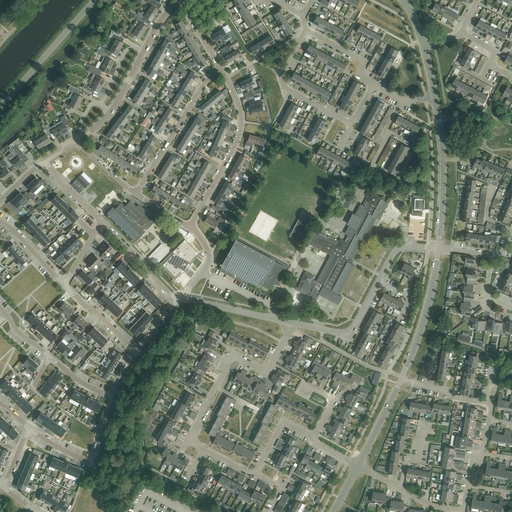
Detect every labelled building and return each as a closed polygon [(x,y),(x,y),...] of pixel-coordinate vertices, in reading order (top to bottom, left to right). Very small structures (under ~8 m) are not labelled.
[(155,3),(150,0),(149,0),(148,3),(151,5),(148,10),(155,15),(159,10),(153,6),(155,3)] [(355,0),(353,0),(350,7),(355,10),(359,2),(355,0)] [(239,12),(246,7),(243,2),(236,7),(239,12)] [(432,11),(437,14),(441,6),(436,3),(432,11)] [(437,14),(443,16),(448,7),(445,6),(444,8),(441,6),(437,14)] [(246,7),(239,12),(242,17),(250,12),(246,7)] [(443,16),(448,19),(452,12),(447,9),(448,7),(443,16)] [(155,15),(148,10),(145,14),(142,11),(141,13),(138,11),(137,13),(130,8),(129,10),(134,14),(144,21),(146,18),(151,21),(155,15)] [(273,15),(276,20),(284,16),(280,10),(273,15)] [(250,12),(242,17),(245,22),(253,17),(250,12)] [(452,12),(448,19),(453,22),(457,14),(452,12)] [(134,14),(133,16),(135,17),(134,18),(140,23),(136,28),(143,33),(147,27),(142,24),(144,21),(134,14)] [(284,16),(276,20),(279,25),(287,21),(284,16)] [(319,27),(323,19),(317,16),(313,24),(319,27)] [(253,17),(245,22),(248,27),(256,23),(253,17)] [(328,22),(323,19),(319,27),(324,29),(328,22)] [(178,30),(185,26),(181,21),(179,23),(177,20),(174,22),(179,30),(176,31),(175,29),(171,31),(173,34),(178,30)] [(476,27),(481,30),(485,23),(480,20),(476,27)] [(282,30),(290,26),(287,21),(279,25),(282,30)] [(328,22),(324,29),(329,32),(333,25),(328,22)] [(490,26),(485,23),(481,30),(486,33),(490,26)] [(136,28),(132,25),(127,34),(132,38),(134,35),(139,38),(143,33),(136,28)] [(335,35),(339,28),(333,25),(329,32),(335,35)] [(362,36),(366,28),(360,25),(356,33),(362,36)] [(182,35),(188,32),(185,26),(178,30),(173,34),(174,36),(180,32),(182,35)] [(290,26),(282,30),(286,36),(293,31),(290,26)] [(496,29),(490,26),(486,33),(492,36),(496,29)] [(339,28),(335,35),(340,38),(344,31),(339,28)] [(366,28),(362,36),(367,39),(371,31),(366,28)] [(222,29),(217,32),(223,41),(226,39),(227,39),(230,37),(232,41),(235,40),(230,31),(225,34),(222,29)] [(501,31),(496,29),(492,36),(497,39),(501,31)] [(115,39),(112,45),(120,49),(123,43),(117,40),(119,36),(120,34),(112,30),(109,36),(115,39)] [(376,34),(371,31),(367,39),(372,41),(376,34)] [(501,31),(497,39),(502,42),(506,34),(501,31)] [(191,37),(188,32),(182,35),(184,38),(178,42),(179,44),(184,41),(191,37)] [(223,41),(217,32),(212,35),(215,40),(214,41),(218,48),(222,45),(221,42),(219,44),(217,40),(218,39),(219,41),(221,40),(222,41),(223,41)] [(376,34),(372,41),(378,44),(382,37),(376,34)] [(265,39),(269,46),(275,43),(270,35),(265,39)] [(188,46),(194,42),(191,37),(184,41),(179,44),(180,46),(186,43),(188,46)] [(165,39),(162,45),(175,53),(176,51),(170,47),(173,41),(172,39),(170,39),(169,42),(165,39)] [(269,46),(265,39),(260,42),(264,49),(269,46)] [(197,48),(194,42),(188,46),(192,51),(189,53),(188,51),(182,54),(184,56),(191,52),(197,48)] [(255,45),(259,52),(264,49),(260,42),(255,45)] [(117,55),(120,49),(112,45),(109,51),(101,47),(99,50),(110,55),(111,52),(117,55)] [(175,53),(162,45),(158,50),(165,54),(167,52),(169,53),(170,53),(173,55),(175,53)] [(226,46),(234,59),(241,55),(239,51),(236,52),(235,50),(232,52),(228,45),(226,46)] [(259,52),(255,45),(249,48),(254,55),(259,52)] [(305,53),(311,56),(315,48),(309,45),(305,53)] [(228,63),(234,59),(226,46),(219,50),(222,54),(226,51),(228,55),(225,57),(228,63)] [(388,53),(396,57),(399,51),(391,47),(388,53)] [(195,57),(201,53),(197,48),(191,52),(184,56),(185,57),(187,57),(193,53),(195,57)] [(320,51),(315,48),(311,56),(316,59),(320,51)] [(466,53),(473,57),(476,52),(468,48),(466,53)] [(105,60),(103,63),(111,67),(114,61),(108,58),(110,55),(99,50),(98,53),(102,55),(101,58),(105,60)] [(158,50),(155,56),(168,63),(170,61),(163,58),(165,54),(158,50)] [(316,59),(321,61),(325,54),(320,51),(316,59)] [(204,58),(201,53),(195,57),(192,58),(194,61),(190,63),(189,61),(183,64),(189,68),(197,62),(204,58)] [(393,62),(396,57),(388,53),(385,58),(393,62)] [(466,53),(463,59),(470,63),(473,57),(466,53)] [(325,54),(321,61),(327,64),(331,57),(325,54)] [(155,56),(152,61),(159,65),(161,62),(163,64),(164,63),(169,67),(170,65),(168,63),(155,56)] [(336,60),(331,57),(327,64),(332,67),(336,60)] [(189,68),(191,69),(196,66),(197,66),(200,64),(201,67),(207,64),(204,58),(197,62),(189,68)] [(393,62),(385,58),(382,63),(390,67),(393,62)] [(468,68),(470,63),(463,59),(460,64),(468,68)] [(332,67),(337,70),(341,63),(336,60),(332,67)] [(152,61),(149,66),(162,74),(163,72),(160,70),(157,68),(159,65),(152,61)] [(86,66),(101,74),(102,71),(108,73),(111,67),(103,63),(103,64),(101,63),(98,68),(88,63),(86,66)] [(347,66),(341,63),(337,70),(343,73),(347,66)] [(380,69),(387,73),(390,67),(382,63),(380,69)] [(101,74),(86,66),(86,67),(89,68),(88,71),(93,74),(90,80),(102,86),(105,80),(99,77),(101,74)] [(161,76),(162,74),(149,66),(146,72),(149,74),(148,76),(152,78),(154,73),(157,75),(158,74),(161,76)] [(178,70),(194,80),(197,75),(191,71),(189,74),(179,68),(178,70)] [(185,82),(190,85),(194,80),(178,70),(178,71),(176,69),(175,71),(178,73),(179,73),(181,74),(181,75),(184,77),(183,78),(186,79),(185,82)] [(378,75),(384,78),(387,73),(380,69),(378,72),(376,71),(374,74),(377,76),(378,75)] [(296,84),(300,76),(294,73),(290,81),(296,84)] [(300,76),(296,84),(301,86),(305,79),(300,76)] [(146,78),(142,84),(149,88),(152,90),(155,92),(157,90),(150,86),(152,83),(146,78)] [(251,78),(245,80),(249,88),(252,95),(250,91),(253,89),(251,85),(255,83),(253,80),(252,81),(251,78)] [(306,89),(310,82),(305,79),(301,86),(306,89)] [(457,89),(461,82),(455,79),(451,86),(457,89)] [(99,92),(102,86),(90,80),(94,82),(92,85),(90,84),(89,87),(84,84),(82,88),(92,92),(93,89),(99,92)] [(246,97),(252,95),(249,88),(245,80),(240,83),(241,85),(240,86),(242,89),(246,88),(248,92),(244,94),(246,97)] [(261,80),(257,82),(260,88),(258,89),(259,93),(265,91),(264,87),(263,87),(261,80)] [(184,96),(187,91),(181,87),(179,85),(180,83),(176,81),(174,85),(178,88),(176,91),(184,96)] [(354,81),(351,86),(359,90),(362,85),(354,81)] [(185,82),(183,84),(181,83),(180,83),(179,85),(181,87),(187,91),(190,85),(185,82)] [(306,89),(312,92),(316,85),(310,82),(306,89)] [(457,89),(462,92),(466,84),(461,82),(457,89)] [(149,88),(142,84),(139,89),(146,93),(149,88)] [(466,84),(462,92),(467,95),(471,87),(466,84)] [(316,85),(312,92),(317,95),(321,87),(316,85)] [(359,90),(351,86),(348,91),(356,96),(359,90)] [(72,99),(80,103),(83,97),(77,94),(79,91),(70,87),(68,90),(72,92),(70,95),(74,96),(72,99)] [(317,95),(322,98),(326,90),(321,87),(317,95)] [(477,90),(471,87),(467,95),(473,98),(477,90)] [(503,94),(508,97),(511,90),(511,87),(511,89),(507,87),(503,94)] [(139,89),(136,94),(143,99),(146,93),(139,89)] [(332,93),(326,90),(322,98),(328,101),(332,93)] [(482,93),(477,90),(473,98),(478,100),(482,93)] [(180,101),(184,96),(176,91),(178,92),(176,95),(174,93),(173,94),(170,92),(169,94),(180,101)] [(214,95),(223,105),(225,104),(223,101),(228,96),(224,91),(221,93),(219,91),(214,95)] [(267,99),(265,91),(262,92),(262,93),(259,94),(260,98),(263,98),(263,99),(267,99)] [(356,96),(348,91),(345,97),(353,101),(356,96)] [(487,96),(482,93),(478,100),(483,103),(487,96)] [(147,105),(149,103),(145,100),(143,99),(136,94),(132,100),(139,104),(141,101),(147,105)] [(177,106),(180,101),(169,94),(167,96),(173,100),(171,103),(177,106)] [(210,99),(214,104),(217,101),(221,107),(223,105),(214,95),(210,99)] [(350,106),(353,101),(345,97),(343,102),(350,106)] [(80,103),(72,99),(69,105),(64,103),(62,106),(69,110),(71,107),(77,109),(80,103)] [(214,104),(210,99),(205,103),(209,108),(214,104)] [(260,100),(254,101),(255,102),(256,111),(263,110),(262,107),(264,107),(263,103),(261,104),(260,100)] [(377,100),(374,106),(382,110),(385,104),(377,100)] [(250,113),(256,111),(255,102),(254,101),(248,102),(250,113)] [(350,106),(343,102),(340,107),(347,112),(350,106)] [(205,103),(200,107),(204,112),(206,110),(208,113),(209,112),(212,115),(214,113),(211,110),(209,108),(205,103)] [(291,103),(288,109),(296,113),(299,107),(291,103)] [(129,105),(125,110),(132,115),(136,110),(129,105)] [(158,110),(170,117),(174,112),(168,108),(166,110),(161,106),(158,110)] [(371,111),(379,115),(382,110),(374,106),(371,111)] [(296,113),(288,109),(286,114),(293,118),(296,113)] [(128,120),(132,115),(125,110),(121,115),(128,120)] [(161,119),(167,122),(170,117),(158,110),(157,111),(163,115),(161,119)] [(379,115),(371,111),(368,116),(376,120),(379,115)] [(283,119),(290,123),(293,118),(286,114),(283,119)] [(56,124),(62,134),(68,131),(64,125),(69,123),(64,115),(59,118),(63,123),(57,127),(56,124)] [(117,120),(124,125),(128,120),(121,115),(117,120)] [(196,117),(193,122),(206,131),(209,127),(205,127),(200,124),(202,120),(203,121),(205,119),(200,116),(199,119),(196,117)] [(365,122),(373,126),(376,120),(368,116),(365,122)] [(395,123),(400,126),(404,119),(399,116),(395,123)] [(150,119),(146,117),(142,124),(147,128),(148,126),(147,125),(150,119)] [(316,123),(323,127),(326,122),(319,118),(316,123)] [(163,128),(167,122),(161,119),(159,122),(153,119),(152,120),(163,128)] [(290,123),(283,119),(280,125),(287,129),(290,123)] [(400,126),(405,129),(409,121),(404,119),(400,126)] [(117,120),(114,125),(120,130),(124,125),(117,120)] [(160,133),(163,128),(152,120),(151,123),(154,125),(156,127),(154,129),(160,133)] [(213,123),(227,129),(230,123),(224,120),(222,124),(216,121),(215,121),(214,121),(213,123)] [(415,124),(409,121),(405,129),(411,132),(415,124)] [(206,131),(193,122),(189,128),(195,131),(197,128),(203,132),(203,133),(204,135),(206,131)] [(373,126),(365,122),(363,127),(370,131),(373,126)] [(219,132),(225,135),(227,129),(213,123),(214,124),(213,126),(220,129),(219,132)] [(313,129),(320,133),(323,127),(316,123),(313,129)] [(50,134),(44,126),(44,124),(41,126),(43,130),(45,134),(39,137),(44,145),(50,141),(46,136),(50,134)] [(44,126),(50,134),(53,132),(56,138),(62,134),(56,124),(50,128),(48,124),(44,126)] [(415,124),(411,132),(416,135),(420,127),(415,124)] [(110,130),(116,135),(120,130),(114,125),(110,130)] [(370,131),(363,127),(360,132),(367,137),(370,131)] [(189,128),(186,133),(200,142),(202,139),(200,137),(199,138),(193,134),(195,131),(189,128)] [(320,133),(313,129),(310,134),(317,138),(320,133)] [(116,135),(110,130),(106,135),(112,140),(116,135)] [(216,138),(222,140),(225,135),(219,132),(217,135),(214,134),(211,133),(210,135),(214,137),(216,138)] [(186,133),(183,138),(188,142),(190,139),(196,143),(197,146),(200,142),(186,133)] [(148,140),(153,143),(157,138),(151,134),(148,140)] [(317,138),(310,134),(308,137),(306,136),(305,138),(315,143),(317,138)] [(253,143),(255,136),(249,135),(247,140),(246,140),(245,145),(246,145),(246,146),(252,147),(253,143)] [(255,136),(253,143),(257,144),(256,148),(259,148),(260,145),(263,145),(265,139),(255,136)] [(44,145),(39,137),(33,141),(31,143),(29,139),(26,141),(29,147),(35,143),(38,148),(44,145)] [(360,142),(367,146),(370,141),(363,137),(360,142)] [(183,138),(179,143),(194,152),(191,151),(192,148),(187,144),(188,142),(183,138)] [(220,146),(222,140),(216,138),(214,143),(220,146)] [(145,145),(150,149),(153,143),(148,140),(145,145)] [(108,146),(110,143),(108,141),(104,147),(101,145),(97,150),(103,154),(106,148),(108,146)] [(367,146),(360,142),(357,147),(365,152),(367,146)] [(192,156),(194,152),(179,143),(176,149),(179,151),(177,153),(182,156),(183,153),(182,152),(184,149),(190,153),(189,153),(192,156)] [(211,149),(217,152),(220,146),(214,143),(211,149)] [(11,153),(13,155),(19,163),(22,161),(20,158),(24,155),(16,144),(11,148),(13,151),(11,153)] [(402,144),(399,149),(406,153),(409,148),(402,144)] [(145,145),(141,151),(147,154),(150,149),(145,145)] [(317,154),(322,157),(326,149),(327,150),(329,146),(327,145),(325,149),(321,146),(317,154)] [(139,149),(135,147),(134,149),(138,151),(137,153),(139,154),(138,156),(144,160),(147,154),(141,151),(139,149)] [(365,152),(357,147),(354,153),(362,157),(365,152)] [(112,152),(106,148),(103,154),(108,157),(112,152)] [(322,157),(327,160),(332,152),(332,153),(334,149),(332,148),(330,152),(327,150),(326,149),(322,157)] [(215,158),(217,152),(211,149),(209,155),(215,158)] [(396,155),(403,159),(406,153),(399,149),(396,155)] [(337,155),(338,156),(340,152),(338,151),(336,154),(332,153),(332,152),(327,160),(333,163),(337,155)] [(112,152),(108,157),(113,160),(117,155),(112,152)] [(168,160),(173,163),(176,158),(171,154),(168,160)] [(333,163),(338,165),(342,158),(343,158),(345,155),(343,154),(341,157),(338,156),(337,155),(333,163)] [(19,163),(13,155),(9,159),(15,166),(16,167),(19,164),(19,163)] [(113,160),(118,164),(122,158),(117,155),(113,160)] [(238,160),(243,163),(245,164),(249,166),(250,164),(245,161),(246,158),(241,155),(238,160)] [(393,160),(401,164),(403,159),(396,155),(393,160)] [(338,165),(343,168),(347,161),(348,161),(350,157),(348,156),(346,160),(343,158),(342,158),(338,165)] [(122,158),(118,164),(124,167),(127,162),(122,158)] [(10,167),(3,159),(0,161),(0,165),(3,169),(1,170),(3,173),(0,174),(0,175),(3,180),(10,174),(7,169),(10,167)] [(132,165),(129,171),(134,174),(138,169),(135,167),(138,161),(136,159),(135,162),(132,165)] [(347,161),(343,168),(349,171),(353,164),(356,160),(354,159),(352,163),(348,161),(347,161)] [(479,169),(482,161),(476,159),(473,166),(472,166),(471,170),(473,171),(475,167),(479,169)] [(170,168),(173,163),(168,160),(164,165),(170,168)] [(240,169),(243,163),(238,160),(235,165),(240,169)] [(390,165),(398,169),(401,164),(393,160),(390,165)] [(479,169),(482,170),(482,171),(482,170),(481,172),(483,174),(488,162),(483,160),(482,161),(479,169)] [(197,161),(196,163),(208,170),(211,164),(205,161),(203,164),(197,161)] [(124,167),(129,171),(132,165),(127,162),(124,167)] [(494,165),(488,162),(483,174),(482,176),(485,177),(487,172),(486,172),(487,171),(490,172),(494,165)] [(199,172),(205,175),(208,170),(196,163),(195,165),(201,169),(199,172)] [(164,165),(161,170),(175,179),(176,177),(168,172),(170,168),(164,165)] [(235,165),(232,170),(245,178),(244,177),(245,176),(245,174),(239,171),(240,169),(235,165)] [(398,169),(390,165),(389,168),(387,167),(386,170),(395,175),(398,169)] [(499,167),(494,165),(490,172),(491,172),(490,175),(492,175),(493,173),(496,175),(499,167)] [(499,167),(496,175),(499,176),(498,179),(500,180),(505,169),(499,167)] [(175,179),(161,170),(158,176),(163,179),(165,176),(171,180),(173,178),(175,179)] [(244,181),(245,178),(232,170),(229,176),(235,179),(236,176),(244,181)] [(202,180),(205,175),(199,172),(197,175),(191,172),(190,174),(202,180)] [(81,174),(70,185),(79,193),(89,183),(81,174)] [(199,186),(202,180),(190,174),(189,176),(195,179),(193,183),(199,186)] [(31,182),(37,188),(42,184),(44,187),(47,184),(42,178),(39,181),(36,177),(31,182)] [(226,181),(223,186),(229,190),(232,184),(226,181)] [(31,190),(28,193),(33,198),(36,195),(33,192),(37,188),(31,182),(27,186),(31,190)] [(196,191),(199,186),(193,183),(191,186),(188,185),(183,182),(182,184),(196,191)] [(193,197),(196,191),(182,184),(180,183),(179,185),(188,191),(187,193),(193,197)] [(156,194),(160,188),(154,185),(151,191),(156,194)] [(223,186),(220,191),(226,195),(229,196),(230,194),(233,195),(234,193),(231,191),(229,190),(223,186)] [(165,192),(160,188),(156,194),(161,197),(165,192)] [(220,191),(217,197),(228,203),(230,200),(224,197),(226,195),(220,191)] [(20,192),(15,197),(21,203),(26,199),(20,192)] [(167,201),(170,195),(165,192),(161,197),(167,201)] [(327,239),(314,232),(308,244),(330,255),(316,281),(312,279),(314,277),(305,272),(301,281),(297,288),(295,287),(294,289),(298,291),(315,300),(318,295),(334,303),(340,294),(355,267),(350,264),(351,260),(363,239),(365,240),(377,218),(380,220),(388,204),(381,199),(381,200),(379,199),(380,197),(371,193),(367,201),(365,206),(360,204),(355,214),(353,213),(347,224),(349,225),(345,234),(348,235),(345,242),(340,239),(339,242),(329,236),(327,239)] [(50,200),(55,205),(61,198),(57,194),(50,200)] [(172,204),(176,198),(170,195),(167,201),(172,204)] [(21,203),(15,197),(11,201),(14,204),(10,208),(16,214),(20,211),(17,207),(21,203)] [(217,197),(214,202),(217,204),(216,207),(231,215),(233,213),(220,205),(221,203),(228,206),(230,204),(228,203),(217,197)] [(46,198),(40,204),(42,207),(49,201),(46,198)] [(65,203),(61,198),(55,205),(59,209),(65,203)] [(172,204),(177,207),(181,202),(176,198),(172,204)] [(424,199),(415,199),(415,206),(412,206),(412,215),(422,216),(422,210),(423,210),(424,199)] [(134,241),(135,241),(145,231),(143,229),(156,216),(138,205),(136,207),(130,201),(124,206),(121,202),(115,209),(113,207),(107,213),(107,214),(108,214),(107,216),(108,217),(110,216),(113,219),(112,219),(113,219),(115,221),(114,223),(115,224),(117,223),(121,227),(120,228),(121,230),(122,228),(126,232),(125,234),(126,235),(128,234),(132,238),(131,239),(132,241),(133,239),(134,241)] [(181,202),(177,207),(183,211),(186,205),(181,202)] [(63,213),(70,206),(69,207),(65,203),(59,209),(63,213)] [(63,213),(68,218),(75,211),(70,206),(63,213)] [(511,212),(504,209),(501,214),(509,218),(511,212)] [(75,211),(68,218),(72,222),(78,215),(74,211),(75,211)] [(209,224),(215,215),(209,211),(206,216),(207,216),(204,222),(209,224)] [(509,218),(501,214),(499,220),(507,223),(509,218)] [(224,220),(215,215),(209,224),(215,227),(218,222),(221,224),(224,220)] [(23,223),(27,228),(34,222),(29,217),(23,223)] [(305,223),(299,219),(290,237),(296,240),(300,232),(303,233),(306,226),(304,225),(305,223)] [(30,233),(38,226),(34,222),(27,228),(31,232),(30,233)] [(30,233),(35,238),(42,231),(38,226),(30,233)] [(187,233),(178,227),(175,231),(185,237),(187,233)] [(35,237),(39,241),(46,235),(42,231),(35,238),(35,237)] [(50,240),(46,235),(39,241),(43,246),(50,240)] [(75,235),(70,240),(77,247),(81,242),(75,235)] [(490,235),(490,236),(489,243),(490,243),(496,244),(496,242),(498,242),(500,236),(490,235)] [(288,266),(232,236),(227,244),(231,246),(219,270),(247,285),(249,281),(259,286),(260,285),(269,290),(273,283),(277,286),(288,266)] [(174,253),(162,265),(167,270),(169,272),(174,277),(175,277),(180,272),(182,274),(191,265),(189,263),(199,253),(185,239),(172,252),(174,253)] [(66,244),(72,251),(77,247),(70,240),(66,244)] [(105,241),(101,246),(108,252),(112,248),(114,250),(116,248),(112,244),(110,246),(105,241)] [(9,256),(17,249),(13,243),(4,251),(9,256)] [(68,255),(72,251),(66,244),(61,249),(68,255)] [(169,252),(162,244),(148,258),(156,265),(169,252)] [(105,254),(108,252),(101,246),(97,250),(103,255),(101,257),(111,267),(113,265),(108,260),(107,260),(105,258),(107,256),(105,254)] [(9,256),(14,261),(22,254),(17,249),(9,256)] [(57,253),(63,260),(64,258),(66,260),(69,256),(68,255),(61,249),(57,253)] [(122,255),(120,252),(114,258),(115,259),(117,261),(122,255)] [(58,264),(63,260),(57,253),(52,257),(58,264)] [(27,259),(22,254),(14,261),(19,267),(27,259)] [(93,254),(89,258),(95,264),(98,262),(100,264),(102,262),(93,254)] [(467,266),(474,267),(475,259),(466,257),(465,263),(467,264),(467,266)] [(95,264),(89,258),(85,262),(89,266),(87,267),(95,276),(97,274),(94,270),(95,269),(93,266),(95,264)] [(111,267),(105,261),(102,264),(108,270),(111,267)] [(120,272),(127,265),(122,261),(116,267),(120,272)] [(405,274),(409,266),(404,263),(402,268),(399,267),(396,272),(394,272),(393,274),(398,277),(400,275),(402,272),(405,274)] [(120,272),(125,276),(132,269),(127,265),(120,272)] [(415,269),(409,266),(405,274),(408,276),(407,279),(411,281),(415,275),(412,273),(415,269)] [(474,267),(467,266),(467,269),(466,275),(468,275),(475,276),(476,270),(474,270),(474,267)] [(125,276),(129,280),(135,274),(131,270),(132,269),(125,276)] [(84,280),(88,284),(95,277),(90,272),(87,275),(82,270),(76,276),(82,282),(84,280)] [(140,278),(135,274),(129,280),(133,285),(140,278)] [(466,284),(473,285),(474,282),(476,282),(477,276),(475,276),(468,275),(467,281),(466,284)] [(95,277),(88,284),(91,287),(86,292),(90,296),(99,286),(95,282),(92,280),(95,277)] [(502,283),(510,287),(511,283),(511,281),(505,278),(502,283)] [(138,289),(142,294),(149,287),(144,283),(138,289)] [(510,287),(502,283),(500,289),(507,292),(507,293),(511,295),(511,292),(508,290),(510,287)] [(472,293),(473,285),(466,284),(466,286),(464,286),(463,292),(465,292),(472,293)] [(147,298),(153,292),(149,287),(142,294),(147,298)] [(265,298),(266,295),(252,289),(251,292),(265,298)] [(151,303),(157,296),(153,292),(147,298),(151,303)] [(385,303),(390,293),(388,292),(387,295),(384,293),(380,301),(385,303)] [(464,301),(471,302),(471,299),(473,299),(474,293),(472,293),(465,292),(464,298),(464,301)] [(98,300),(103,304),(109,297),(105,293),(98,300)] [(390,293),(385,303),(390,306),(394,298),(391,297),(392,294),(390,293)] [(157,296),(151,303),(155,307),(162,301),(157,296)] [(109,297),(103,304),(102,304),(107,309),(114,301),(109,297)] [(394,298),(390,306),(395,309),(393,312),(400,299),(399,298),(397,300),(394,298)] [(402,300),(400,299),(393,312),(398,315),(404,304),(401,302),(402,300)] [(107,308),(112,312),(118,306),(114,301),(107,309),(107,308)] [(469,310),(471,302),(464,301),(463,303),(461,303),(460,309),(462,309),(469,310)] [(60,310),(63,312),(68,306),(64,302),(62,305),(59,303),(56,306),(57,306),(54,309),(56,311),(57,310),(59,312),(60,310)] [(68,306),(63,312),(67,316),(65,317),(68,320),(70,317),(68,315),(73,310),(68,306)] [(122,310),(118,306),(112,312),(116,316),(122,310)] [(464,317),(466,321),(470,317),(471,310),(469,310),(462,309),(461,315),(465,315),(465,317),(464,317)] [(370,315),(380,320),(381,318),(379,317),(381,314),(373,310),(370,315)] [(142,316),(148,322),(153,318),(146,311),(142,316)] [(31,325),(37,318),(32,313),(26,320),(31,325)] [(74,325),(75,323),(77,325),(83,319),(79,315),(76,318),(74,316),(69,321),(72,323),(74,325)] [(370,315),(367,320),(375,324),(377,321),(379,322),(380,320),(370,315)] [(138,320),(145,327),(144,326),(148,322),(142,316),(138,320)] [(470,327),(476,328),(477,320),(477,318),(470,317),(466,321),(468,324),(470,323),(471,323),(470,327)] [(32,326),(32,327),(35,330),(36,329),(42,322),(37,318),(31,325),(32,326)] [(83,319),(77,325),(81,329),(80,331),(82,333),(84,330),(82,329),(87,323),(83,319)] [(486,321),(485,328),(487,329),(493,329),(493,330),(494,322),(495,320),(489,319),(488,322),(486,321)] [(134,325),(141,332),(145,327),(138,320),(134,325)] [(375,324),(367,320),(365,325),(375,330),(376,328),(374,327),(375,324)] [(485,328),(486,321),(477,320),(476,328),(476,330),(482,330),(482,328),(485,328)] [(503,323),(502,330),(505,330),(510,331),(511,324),(511,322),(506,321),(506,323),(503,323)] [(42,322),(36,329),(40,333),(46,326),(42,322)] [(392,326),(402,332),(405,327),(397,322),(395,326),(393,325),(392,326)] [(503,323),(494,322),(493,330),(493,329),(493,333),(498,334),(499,330),(502,330),(503,323)] [(134,325),(129,329),(136,335),(140,331),(141,332),(134,325)] [(374,332),(375,330),(365,325),(362,330),(364,331),(370,334),(372,331),(374,332)] [(46,326),(40,333),(45,337),(51,330),(46,326)] [(399,337),(402,332),(392,326),(391,328),(393,329),(391,333),(399,337)] [(94,327),(88,333),(92,338),(98,331),(94,327)] [(69,332),(64,328),(59,335),(63,338),(69,332)] [(51,330),(45,337),(50,342),(56,335),(53,332),(52,331),(51,330)] [(207,341),(217,347),(218,344),(216,343),(217,341),(213,339),(216,333),(211,330),(208,336),(209,337),(207,341)] [(98,331),(92,338),(97,342),(103,335),(98,331)] [(364,331),(362,336),(372,341),(373,340),(370,338),(372,335),(370,334),(364,331)] [(232,343),(237,335),(230,332),(226,341),(228,342),(229,341),(232,343)] [(386,336),(396,342),(399,337),(391,333),(389,336),(387,335),(386,336)] [(459,334),(457,339),(469,343),(470,337),(467,336),(462,335),(459,334)] [(103,335),(97,342),(101,346),(107,339),(103,335)] [(238,348),(243,338),(237,335),(232,343),(236,345),(236,346),(238,348)] [(294,343),(304,348),(306,346),(309,348),(313,340),(306,336),(303,341),(299,339),(298,341),(296,340),(294,343)] [(372,341),(362,336),(359,341),(367,345),(368,342),(371,343),(372,341)] [(394,347),(396,342),(386,336),(385,338),(388,340),(386,343),(388,344),(394,347)] [(249,342),(243,338),(238,348),(240,349),(241,347),(244,349),(249,342)] [(248,352),(251,353),(256,343),(249,340),(249,342),(244,349),(245,349),(246,348),(249,350),(248,352)] [(66,345),(60,341),(57,345),(67,354),(74,346),(73,346),(75,344),(73,341),(71,344),(69,342),(66,345)] [(217,347),(207,341),(204,346),(203,345),(201,348),(205,350),(207,351),(208,348),(212,350),(213,348),(216,349),(217,347)] [(359,341),(356,346),(366,351),(367,350),(365,348),(367,345),(359,341)] [(262,347),(256,343),(251,353),(249,355),(252,356),(254,352),(258,355),(262,347)] [(302,353),(304,348),(294,343),(293,345),(295,346),(294,349),(293,352),(302,356),(304,354),(302,353)] [(383,348),(393,353),(396,348),(394,347),(388,344),(386,347),(384,346),(383,348)] [(366,351),(356,346),(353,351),(361,355),(363,352),(365,353),(366,351)] [(70,356),(69,357),(74,361),(78,355),(82,358),(85,353),(78,347),(73,352),(71,350),(67,354),(70,356)] [(262,347),(258,355),(262,357),(261,358),(263,359),(268,350),(262,347)] [(383,354),(391,358),(393,353),(383,348),(382,350),(384,351),(383,354)] [(123,355),(114,349),(110,356),(119,361),(123,355)] [(205,350),(203,352),(202,352),(201,354),(204,356),(202,358),(210,362),(212,360),(214,361),(215,359),(209,355),(210,353),(207,351),(205,350)] [(469,357),(469,361),(478,362),(479,353),(471,351),(471,355),(467,354),(467,357),(469,357)] [(288,355),(286,357),(297,363),(298,361),(299,361),(302,356),(293,352),(292,354),(291,354),(290,356),(288,355)] [(388,363),(391,358),(383,354),(381,357),(379,356),(378,358),(388,363)] [(119,361),(110,356),(106,362),(115,368),(119,361)] [(27,367),(33,361),(29,357),(23,363),(27,367)] [(297,363),(286,357),(285,360),(287,361),(286,363),(290,365),(289,368),(294,371),(296,368),(298,364),(297,363)] [(209,364),(210,362),(202,358),(200,362),(198,361),(197,361),(210,368),(209,370),(211,371),(213,367),(209,364)] [(385,368),(388,363),(378,358),(377,360),(379,361),(377,364),(385,368)] [(314,374),(316,375),(321,365),(317,362),(317,361),(315,359),(310,367),(313,368),(310,374),(313,376),(314,374)] [(27,367),(32,372),(38,365),(33,361),(27,367)] [(194,369),(200,372),(201,370),(205,372),(206,369),(209,370),(210,368),(197,361),(195,365),(195,366),(196,366),(194,369)] [(115,368),(106,362),(102,368),(112,374),(115,368)] [(326,367),(321,365),(316,375),(318,376),(316,380),(321,382),(322,380),(319,379),(326,367)] [(319,379),(322,380),(323,379),(325,380),(327,376),(330,377),(332,374),(334,370),(331,368),(330,370),(326,367),(319,379)] [(112,374),(102,368),(98,374),(108,380),(112,374)] [(334,370),(332,374),(334,375),(332,379),(334,381),(333,382),(336,384),(341,374),(337,371),(338,370),(335,368),(334,370)] [(198,375),(200,372),(194,369),(191,374),(193,375),(192,377),(202,383),(203,380),(201,379),(202,377),(198,375)] [(238,383),(243,385),(247,377),(245,376),(247,372),(242,369),(241,371),(244,373),(238,383)] [(244,373),(241,371),(240,373),(238,372),(236,376),(233,375),(229,382),(232,384),(234,380),(238,383),(244,373)] [(375,371),(372,383),(377,384),(380,373),(375,371)] [(51,377),(58,383),(62,378),(55,372),(51,377)] [(273,376),(282,382),(284,379),(287,381),(290,376),(282,372),(281,375),(277,373),(275,375),(274,374),(273,376)] [(342,385),(346,376),(341,374),(336,384),(333,382),(330,388),(335,391),(339,383),(342,385)] [(347,374),(346,376),(342,385),(344,386),(343,388),(345,389),(348,383),(351,385),(353,382),(359,385),(361,380),(353,375),(351,377),(347,374)] [(247,390),(250,391),(255,381),(252,380),(253,377),(251,376),(249,378),(247,377),(243,385),(242,388),(247,390)] [(282,382),(273,376),(271,379),(273,380),(272,382),(276,384),(273,390),(279,393),(282,387),(280,386),(282,382)] [(54,388),(58,383),(51,377),(50,379),(49,378),(46,382),(47,382),(54,388)] [(192,377),(191,380),(189,379),(186,384),(192,387),(193,384),(197,386),(199,384),(201,385),(202,383),(192,377)] [(0,387),(3,391),(10,385),(5,380),(0,385),(0,387)] [(256,396),(263,383),(261,381),(260,384),(257,382),(257,383),(255,381),(250,391),(252,392),(252,393),(256,396)] [(43,387),(50,393),(54,388),(47,382),(43,387)] [(263,383),(256,396),(258,393),(262,395),(261,397),(265,399),(267,400),(270,394),(265,392),(267,388),(265,386),(266,384),(263,383)] [(3,391),(5,393),(4,393),(7,396),(8,396),(14,389),(10,385),(3,391)] [(50,393),(43,387),(38,392),(46,398),(50,393)] [(12,400),(19,394),(14,389),(8,396),(12,400)] [(75,390),(70,398),(76,401),(80,393),(75,390)] [(348,394),(346,396),(357,402),(359,397),(361,398),(364,393),(358,390),(355,395),(351,392),(349,395),(348,394)] [(184,397),(195,403),(196,401),(193,400),(195,396),(187,392),(184,397)] [(80,393),(76,401),(81,404),(85,396),(80,393)] [(23,398),(19,394),(12,400),(17,405),(23,398)] [(504,409),(506,401),(501,400),(502,395),(499,394),(497,407),(504,409)] [(86,395),(85,396),(81,404),(82,404),(86,406),(91,398),(86,395)] [(225,395),(222,401),(229,405),(232,401),(233,402),(234,400),(225,395)] [(278,405),(282,407),(286,399),(280,396),(275,405),(277,407),(278,405)] [(354,406),(357,402),(346,396),(345,399),(347,400),(346,402),(345,405),(349,407),(353,409),(352,409),(354,410),(356,407),(354,406)] [(183,397),(181,402),(182,403),(181,403),(186,405),(186,406),(189,407),(191,403),(194,405),(195,403),(184,397),(183,397)] [(21,409),(28,403),(23,398),(17,405),(21,409)] [(91,398),(86,406),(92,409),(96,401),(91,398)] [(287,412),(292,402),(286,399),(282,407),(286,409),(285,411),(287,412)] [(176,407),(183,411),(186,406),(186,405),(181,403),(182,403),(181,402),(178,400),(175,406),(176,407)] [(96,401),(92,409),(97,412),(101,404),(96,401)] [(229,405),(222,401),(218,407),(228,412),(229,410),(227,409),(229,405)] [(277,407),(275,405),(269,402),(266,408),(274,413),(276,409),(277,410),(278,407),(277,407)] [(298,406),(292,402),(287,412),(289,413),(290,411),(294,414),(295,412),(298,406)] [(32,407),(28,403),(21,409),(26,414),(32,407)] [(298,416),(300,417),(305,407),(299,404),(298,406),(295,412),(299,414),(298,416)] [(350,414),(352,409),(353,409),(349,407),(345,405),(344,404),(343,407),(339,405),(337,410),(339,411),(340,408),(350,414)] [(172,411),(173,412),(181,416),(183,411),(176,407),(175,406),(172,411)] [(227,414),(228,412),(218,407),(215,413),(216,414),(223,418),(223,417),(225,413),(227,414)] [(311,411),(305,407),(300,417),(302,418),(303,416),(307,419),(311,412),(311,411)] [(465,412),(483,415),(483,412),(477,411),(477,409),(467,407),(466,407),(465,412)] [(274,413),(266,408),(263,415),(272,420),(272,419),(274,421),(275,419),(272,417),(274,413)] [(342,419),(348,422),(349,419),(348,418),(350,414),(340,408),(339,411),(340,412),(339,414),(343,417),(342,419)] [(41,412),(36,420),(41,423),(46,416),(41,412)] [(181,416),(173,412),(170,418),(178,422),(181,416)] [(317,415),(311,412),(307,419),(306,420),(310,422),(310,424),(312,425),(317,415)] [(216,414),(213,420),(223,425),(224,423),(222,422),(225,418),(223,417),(223,418),(216,414)] [(271,422),(272,420),(263,415),(259,421),(261,422),(269,426),(269,425),(267,425),(269,421),(271,422)] [(51,419),(46,416),(41,423),(46,427),(51,419)] [(164,423),(171,427),(174,422),(165,417),(162,422),(164,423)] [(464,417),(463,422),(481,425),(481,422),(475,421),(475,419),(464,417)] [(334,424),(342,428),(344,424),(346,425),(348,422),(342,419),(341,422),(335,418),(333,421),(335,422),(334,424)] [(51,419),(46,427),(51,430),(56,423),(51,419)] [(0,425),(0,427),(3,431),(10,424),(5,420),(0,425)] [(223,425),(213,420),(210,426),(218,431),(220,426),(222,427),(223,425)] [(51,430),(55,433),(61,426),(58,424),(59,422),(57,421),(56,423),(51,430)] [(261,422),(257,428),(267,433),(268,431),(266,430),(269,426),(261,422)] [(164,423),(161,429),(171,434),(177,437),(179,434),(172,431),(172,432),(169,431),(171,427),(164,423)] [(15,428),(10,424),(3,431),(8,435),(14,429),(15,428)] [(339,433),(342,428),(334,424),(333,426),(329,424),(326,429),(328,430),(329,428),(339,433)] [(61,426),(55,433),(61,437),(66,429),(61,426)] [(207,432),(216,437),(217,435),(216,434),(218,431),(210,426),(207,432)] [(462,427),(461,432),(479,435),(480,432),(473,431),(473,429),(462,427)] [(156,433),(158,434),(165,438),(167,434),(170,436),(171,434),(161,429),(159,428),(156,433)] [(257,428),(254,434),(262,438),(264,434),(266,435),(267,433),(257,428)] [(329,428),(328,430),(330,431),(329,434),(333,436),(332,439),(337,442),(339,439),(337,438),(339,433),(329,428)] [(491,441),(498,442),(500,435),(496,434),(497,428),(493,428),(491,441)] [(18,433),(14,429),(8,435),(12,439),(18,433)] [(498,442),(506,444),(508,430),(505,430),(504,436),(500,435),(498,442)] [(163,441),(165,438),(158,434),(155,439),(160,442),(158,445),(159,447),(165,445),(166,443),(163,441)] [(218,434),(217,435),(216,437),(213,443),(219,446),(223,438),(220,436),(220,435),(218,434)] [(262,438),(254,434),(251,440),(260,445),(262,443),(260,442),(262,438)] [(285,442),(288,443),(293,445),(296,440),(286,434),(285,436),(287,438),(285,442)] [(454,441),(472,444),(473,441),(466,440),(466,438),(461,437),(455,436),(454,441)] [(223,438),(219,446),(225,450),(230,440),(228,439),(227,441),(223,438)] [(231,453),(232,451),(237,443),(236,443),(235,445),(232,443),(232,441),(230,440),(225,450),(231,453)] [(232,451),(238,455),(243,445),(241,444),(240,445),(237,443),(232,451)] [(284,445),(283,447),(293,452),(296,447),(293,445),(288,443),(287,446),(284,445)] [(160,457),(165,460),(166,458),(168,454),(169,454),(170,451),(167,449),(168,446),(165,445),(159,447),(160,449),(163,451),(161,455),(160,457)] [(238,455),(244,458),(249,450),(245,448),(245,446),(243,445),(238,455)] [(461,455),(465,455),(466,453),(454,451),(455,448),(444,446),(443,452),(461,455)] [(9,451),(0,447),(0,455),(6,458),(9,451)] [(290,458),(293,452),(283,447),(282,448),(285,450),(283,453),(287,456),(290,458)] [(253,452),(249,450),(244,458),(251,461),(256,452),(253,451),(253,452)] [(274,456),(284,461),(287,456),(283,453),(280,452),(278,455),(275,454),(274,456)] [(28,459),(36,462),(39,456),(31,453),(28,459)] [(165,460),(164,461),(163,463),(169,466),(170,464),(175,454),(173,453),(172,456),(169,454),(168,454),(166,458),(165,460)] [(175,454),(170,464),(175,467),(179,460),(176,458),(177,455),(175,454)] [(305,454),(301,462),(306,464),(307,465),(309,460),(311,457),(305,454)] [(286,462),(284,461),(274,456),(273,458),(276,459),(274,463),(275,464),(273,467),(281,471),(283,468),(284,468),(286,462)] [(53,457),(50,465),(55,468),(59,460),(53,457)] [(336,460),(331,457),(327,463),(333,466),(336,460)] [(442,457),(441,462),(464,466),(464,463),(453,461),(453,459),(442,457)] [(34,468),(36,462),(28,459),(26,464),(34,468)] [(183,461),(179,460),(175,467),(181,470),(183,465),(186,467),(189,461),(184,459),(183,461)] [(59,460),(55,468),(61,470),(64,462),(59,460)] [(306,464),(305,467),(310,470),(314,463),(309,460),(307,465),(306,464)] [(65,461),(64,462),(61,470),(66,472),(70,464),(70,463),(65,461)] [(493,476),(494,468),(490,468),(491,462),(487,462),(485,475),(493,476)] [(319,465),(314,463),(310,470),(315,473),(319,465)] [(32,473),(34,468),(26,464),(23,470),(32,473)] [(70,464),(66,472),(72,475),(75,467),(70,464)] [(203,472),(208,475),(211,469),(201,464),(200,466),(203,467),(201,471),(203,472)] [(496,480),(500,481),(502,464),(499,464),(498,469),(494,468),(493,476),(496,477),(496,480)] [(502,464),(500,481),(504,482),(504,478),(508,479),(509,471),(505,470),(506,465),(502,464)] [(325,468),(319,465),(315,473),(321,476),(322,473),(325,468)] [(75,467),(72,475),(78,477),(79,473),(82,474),(84,469),(77,466),(77,467),(75,467)] [(322,473),(328,476),(332,469),(326,466),(325,468),(322,473)] [(23,470),(21,475),(29,479),(32,473),(23,470)] [(444,475),(462,478),(462,475),(456,474),(456,472),(445,470),(444,475)] [(208,475),(203,472),(202,476),(199,474),(198,476),(208,482),(211,476),(208,475)] [(18,480),(27,484),(29,479),(21,475),(20,475),(18,480)] [(218,482),(223,485),(227,478),(222,475),(218,482)] [(205,487),(208,482),(198,476),(197,478),(200,480),(198,483),(202,485),(202,486),(205,487)] [(227,478),(223,485),(223,487),(228,490),(232,481),(227,478)] [(299,485),(308,490),(311,485),(299,478),(298,481),(301,482),(299,485)] [(442,485),(460,488),(461,485),(454,484),(454,482),(443,480),(439,479),(438,484),(442,485)] [(18,480),(18,481),(19,481),(16,486),(25,490),(26,487),(31,489),(32,486),(27,484),(18,480)] [(202,485),(198,483),(195,481),(193,485),(191,483),(188,488),(193,491),(195,488),(200,491),(202,492),(205,487),(202,486),(202,485)] [(232,481),(228,490),(233,493),(238,484),(232,481)] [(262,489),(265,483),(260,481),(257,486),(262,489)] [(265,483),(262,489),(268,492),(271,486),(265,483)] [(242,489),(243,487),(238,484),(233,493),(237,494),(236,496),(237,496),(239,494),(242,489)] [(308,490),(299,485),(297,489),(294,487),(293,489),(303,495),(306,489),(308,490)] [(242,501),(243,500),(247,492),(242,489),(239,494),(237,496),(236,499),(238,500),(239,499),(242,501)] [(303,495),(293,489),(292,491),(295,492),(293,496),(300,500),(303,495)] [(43,490),(38,499),(44,503),(50,493),(43,490)] [(252,501),(255,503),(260,493),(254,490),(252,495),(250,498),(251,498),(248,502),(250,503),(252,501)] [(441,490),(440,495),(458,498),(459,495),(452,494),(452,492),(441,490)] [(247,492),(243,500),(248,502),(251,498),(250,498),(252,495),(247,492)] [(378,502),(379,493),(373,492),(373,496),(369,495),(368,503),(372,503),(372,501),(378,502)] [(50,493),(44,503),(51,507),(56,497),(50,493)] [(260,493),(255,503),(258,504),(257,507),(259,508),(265,496),(260,493)] [(384,505),(387,505),(388,498),(385,497),(386,494),(379,493),(378,502),(384,503),(384,505)] [(479,508),(480,501),(476,500),(477,494),(473,494),(471,507),(479,508)] [(479,508),(486,509),(489,496),(485,496),(484,501),(480,501),(479,508)] [(492,497),(489,496),(486,509),(489,510),(488,511),(493,511),(495,503),(491,503),(492,497)] [(51,507),(50,507),(56,511),(57,510),(62,501),(56,497),(51,507)] [(396,510),(398,501),(391,500),(392,498),(388,498),(387,505),(388,505),(387,511),(389,511),(389,509),(396,510)] [(499,504),(495,503),(493,511),(497,511),(498,511),(501,511),(503,498),(500,498),(499,504)] [(292,505),(299,509),(302,503),(295,499),(292,505)] [(62,501),(57,510),(60,511),(64,511),(69,504),(62,501)] [(405,511),(406,506),(403,506),(404,502),(398,501),(396,510),(396,511),(395,511),(405,511)]
